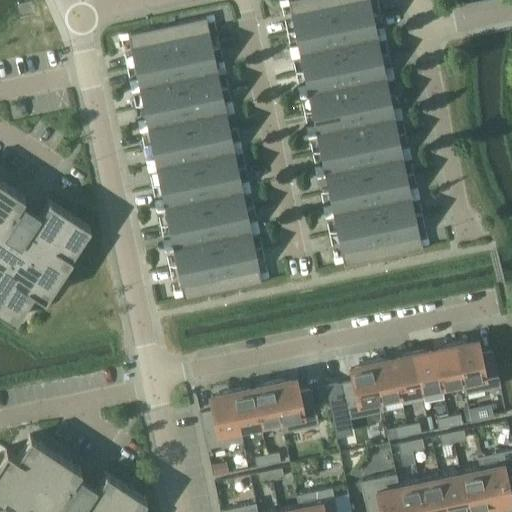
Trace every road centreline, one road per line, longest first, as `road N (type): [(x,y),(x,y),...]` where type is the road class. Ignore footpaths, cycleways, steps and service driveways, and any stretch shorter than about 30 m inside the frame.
road 1 (residential): [(77,15),(153,377)]
road 2 (unclassified): [(153,377),(505,303)]
road 3 (residential): [(241,0),(301,284)]
road 4 (residential): [(467,249),(419,25)]
road 5 (residential): [(153,377),(178,511)]
